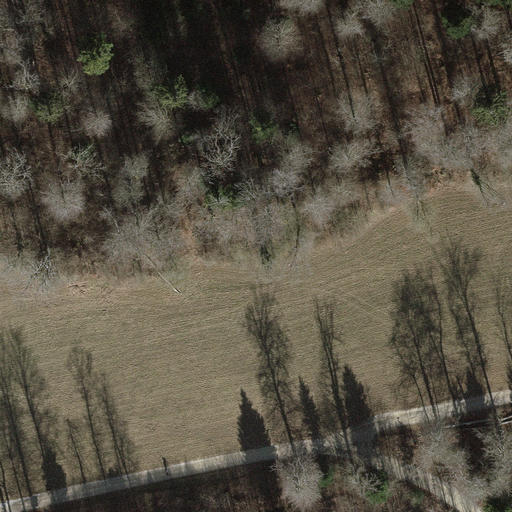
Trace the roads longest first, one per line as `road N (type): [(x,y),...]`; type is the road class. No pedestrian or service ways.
road 1 (track): [(0,508),(170,467),(353,436)]
road 2 (track): [(353,436),(511,403)]
road 3 (track): [(470,511),(449,490),(353,436)]
